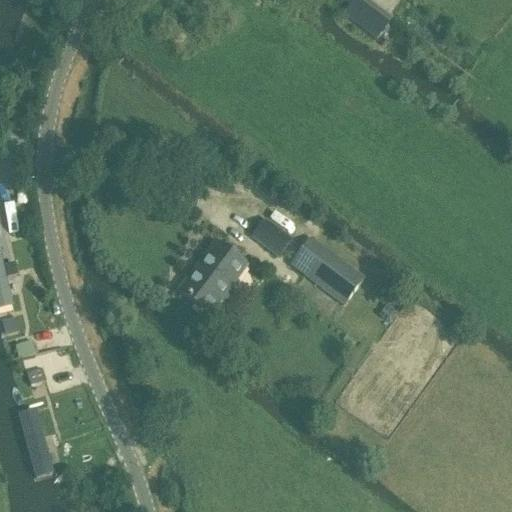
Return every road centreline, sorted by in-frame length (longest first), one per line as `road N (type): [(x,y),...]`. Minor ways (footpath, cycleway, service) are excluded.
road 1 (unclassified): [(146,511),(65,306),(44,198),(47,132),(63,70),(95,0)]
road 2 (track): [(44,170),(228,210)]
